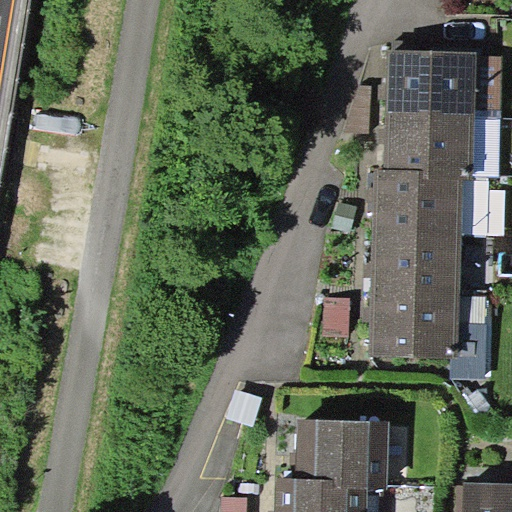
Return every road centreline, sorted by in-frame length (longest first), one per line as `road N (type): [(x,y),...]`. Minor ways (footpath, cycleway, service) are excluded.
road 1 (residential): [(169,511),(268,294),(383,0)]
road 2 (track): [(149,0),(62,511)]
